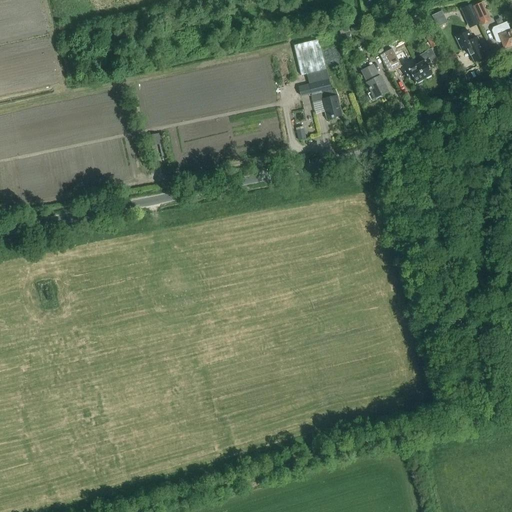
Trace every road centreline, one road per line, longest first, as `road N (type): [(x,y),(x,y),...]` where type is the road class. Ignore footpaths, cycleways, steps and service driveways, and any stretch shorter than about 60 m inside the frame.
road 1 (unclassified): [(0,231),(365,153),(511,75)]
road 2 (track): [(134,511),(458,417)]
